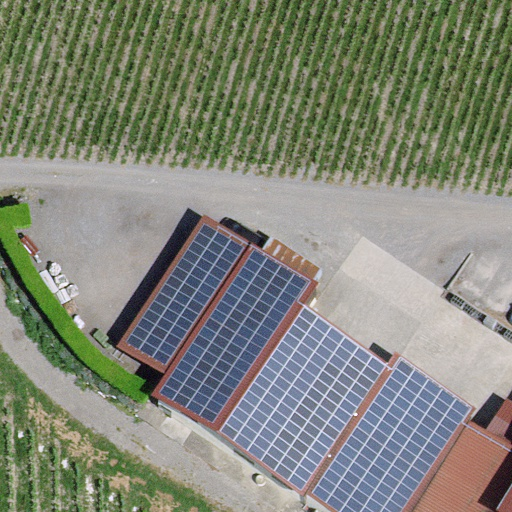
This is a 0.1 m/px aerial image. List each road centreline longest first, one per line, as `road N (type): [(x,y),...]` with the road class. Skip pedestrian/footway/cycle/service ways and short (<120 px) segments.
road 1 (track): [(0,173),(167,183),(511,223)]
road 2 (track): [(0,306),(75,399),(255,511)]
